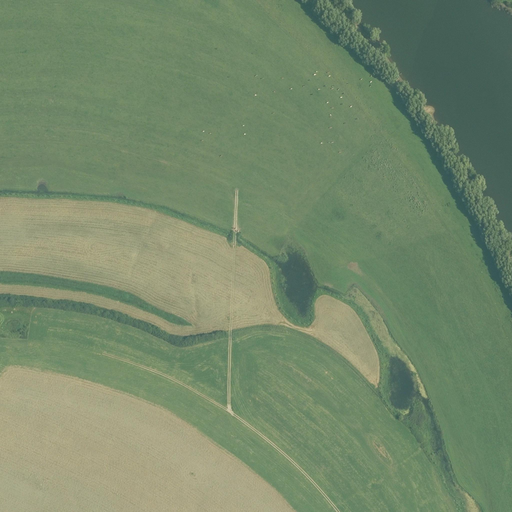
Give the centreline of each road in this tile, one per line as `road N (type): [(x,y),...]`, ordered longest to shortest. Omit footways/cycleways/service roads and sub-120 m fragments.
road 1 (track): [(337,511),(232,413),(103,353)]
road 2 (track): [(228,411),(236,195)]
